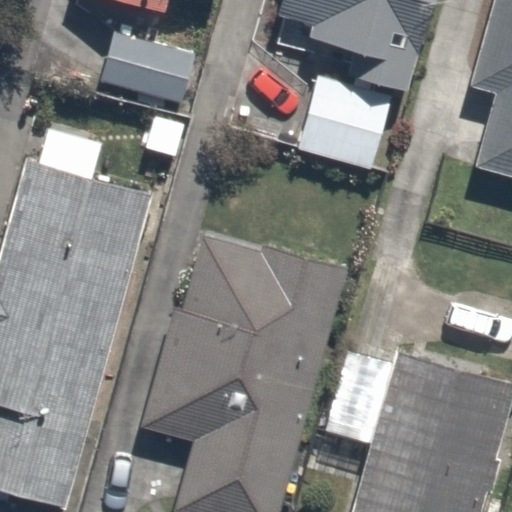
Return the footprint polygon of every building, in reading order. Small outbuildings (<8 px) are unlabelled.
[(273,0),(268,21),(319,35),(292,137),(379,160),(421,0),(273,0)] [(511,0),(484,0),(464,80),(490,87),(470,163),(511,173),(511,0)] [(203,44),(109,19),(94,76),(187,101),(203,44)] [(0,485),(63,503),(156,185),(106,170),(115,138),(33,114),(0,227),(0,485)] [(273,511),(339,259),(240,232),(236,248),(179,233),(129,422),(186,437),(170,500),(216,511),(273,511)] [(381,380),(332,367),(311,447),(360,460),(346,511),(479,511),(511,387),(511,367),(392,337),(381,380)]
